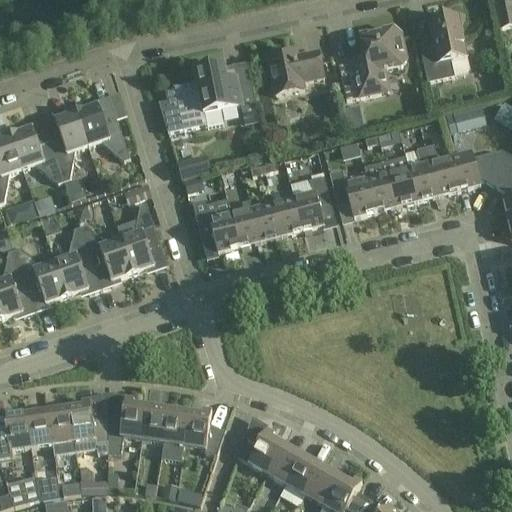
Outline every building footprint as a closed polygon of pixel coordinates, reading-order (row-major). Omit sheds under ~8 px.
[(511,30),(511,1),(495,5),(501,33),(511,30)] [(467,60),(458,19),(429,25),(436,58),(422,61),(427,86),(454,80),(451,64),(467,60)] [(401,38),(394,33),(366,39),(367,42),(364,45),(361,46),(365,64),(339,70),(346,105),(381,97),(377,76),(402,70),(406,63),(401,38)] [(297,60),(296,54),(268,60),(276,99),(304,93),(302,85),(324,81),(319,55),(297,60)] [(173,90),(174,95),(167,97),(169,105),(159,107),(169,137),(207,129),(208,131),(224,128),(221,113),(241,109),(242,113),(257,110),(251,85),(238,88),(235,73),(225,75),(223,70),(220,70),(220,68),(208,70),(208,73),(195,76),(197,85),(173,90)] [(97,110),(77,117),(89,151),(102,147),(124,166),(131,163),(109,101),(96,106),(97,110)] [(492,123),(511,133),(511,110),(502,105),(492,123)] [(487,129),(483,113),(455,121),(459,137),(487,129)] [(89,151),(77,117),(56,125),(55,120),(42,124),(64,187),(70,185),(75,156),(89,151)] [(32,133),(11,140),(23,174),(36,170),(58,189),(64,187),(42,124),(30,129),(32,133)] [(378,139),(380,147),(392,144),(390,136),(378,139)] [(366,151),(380,147),(378,139),(364,143),(366,151)] [(0,209),(4,208),(10,179),(23,174),(11,140),(0,144),(0,209)] [(426,152),(438,200),(459,195),(450,160),(438,163),(434,150),(426,152)] [(417,206),(438,200),(426,152),(405,158),(406,161),(417,206)] [(472,154),(450,160),(459,195),(481,189),(480,185),(484,184),(495,190),(511,162),(511,159),(502,154),(474,161),(472,154)] [(396,211),(417,206),(406,161),(385,166),(396,211)] [(210,177),(206,162),(178,169),(182,185),(210,177)] [(511,162),(495,190),(506,196),(507,200),(503,201),(503,202),(508,224),(511,223),(511,162)] [(263,169),(265,177),(278,174),(276,166),(263,169)] [(366,182),(375,216),(396,211),(385,166),(364,171),(367,181),(366,182)] [(252,180),(265,177),(263,169),(250,173),(252,180)] [(375,216),(366,182),(345,187),(341,175),(329,178),(337,210),(350,207),(354,222),(375,216)] [(294,200),(293,200),(302,235),(324,230),(320,214),(332,211),(324,180),(291,189),(294,200)] [(200,182),(183,186),(187,198),(203,194),(200,182)] [(293,200),(273,206),(282,241),(302,235),(293,200)] [(11,225),(53,216),(50,202),(8,211),(11,225)] [(218,257),(240,252),(231,217),(228,206),(205,212),(207,217),(196,220),(203,249),(215,246),(218,257)] [(282,241),(273,206),(252,211),(261,246),(282,241)] [(135,240),(121,245),(133,278),(153,271),(155,276),(168,271),(147,209),(140,211),(135,240)] [(231,217),(240,252),(261,246),(252,211),(231,217)] [(86,230),(80,232),(102,294),(114,290),(113,286),(133,278),(121,245),(108,249),(86,230)] [(69,263),(55,268),(67,301),(88,294),(89,299),(102,294),(80,232),(74,234),(69,263)] [(67,301),(55,268),(42,272),(20,253),(14,255),(36,317),(49,313),(47,308),(67,301)] [(36,317),(14,255),(8,257),(3,286),(0,286),(0,320),(1,324),(22,317),(23,322),(36,317)] [(108,444),(108,457),(120,459),(123,442),(142,445),(147,411),(134,409),(135,405),(125,403),(123,421),(108,419),(108,421),(108,444)] [(82,412),(69,413),(76,457),(97,453),(98,458),(108,457),(108,444),(108,421),(93,423),(91,405),(81,407),(82,412)] [(142,445),(163,448),(168,414),(147,411),(142,445)] [(69,413),(48,416),(53,450),(53,449),(54,460),(76,457),(69,413)] [(163,448),(161,463),(183,466),(185,451),(189,417),(168,414),(164,441),(163,448)] [(189,417),(185,451),(206,454),(205,459),(217,461),(226,435),(210,433),(212,416),(203,415),(202,419),(189,417)] [(11,466),(9,456),(31,453),(27,419),(14,421),(13,416),(4,418),(6,436),(0,436),(0,463),(1,467),(11,466)] [(27,419),(31,453),(53,450),(48,416),(27,419)] [(268,479),(284,450),(273,443),(275,439),(267,435),(262,444),(247,436),(238,462),(248,468),(268,479)] [(284,450),(268,479),(286,490),(303,460),(284,450)] [(286,490),(305,500),(322,471),(303,460),(286,490)] [(322,471),(305,500),(324,511),(340,482),(322,471)] [(109,485),(108,485),(108,498),(118,497),(118,477),(109,476),(109,485)] [(55,478),(7,489),(13,511),(60,499),(55,478)] [(181,481),(167,478),(162,502),(176,505),(181,481)] [(324,511),(323,511),(366,511),(372,505),(358,496),(362,488),(354,484),(352,488),(340,482),(324,511)] [(108,485),(80,487),(82,498),(108,498),(108,485)] [(82,498),(80,487),(62,489),(64,500),(82,498)] [(8,499),(0,501),(0,511),(12,511),(13,511),(8,499)]
